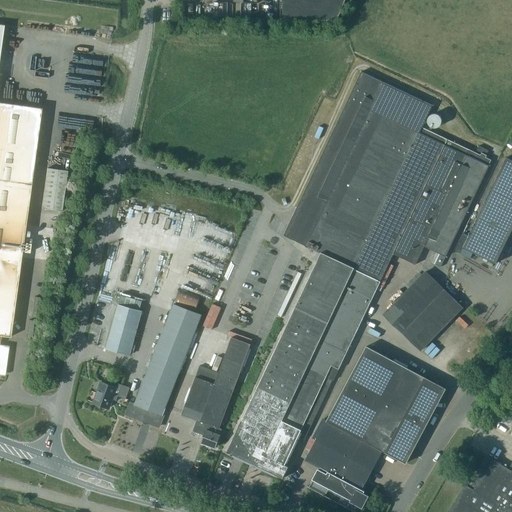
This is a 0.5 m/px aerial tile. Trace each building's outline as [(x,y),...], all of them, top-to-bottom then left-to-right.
[(282,0),(283,19),(337,19),(344,0),(282,0)] [(0,374),(4,375),(8,345),(0,344),(0,336),(10,337),(41,108),(0,102),(0,48),(3,25),(0,24),(0,374)] [(308,247),(320,253),(226,452),(282,479),(301,439),(304,440),(332,381),(333,381),(393,254),(415,265),(424,247),(440,254),(435,264),(441,267),(489,165),(488,165),(491,160),(485,157),(486,155),(488,150),(479,146),(476,151),(481,153),(480,155),(422,127),(432,105),(361,72),(283,235),(305,246),(308,248),(308,247)] [(436,114),(434,114),(432,114),(431,114),(430,115),(428,117),(428,118),(427,120),(427,122),(428,123),(429,125),(430,126),(431,127),(433,128),(435,128),(436,127),(438,127),(439,125),(440,124),(441,122),(441,121),(441,119),(440,117),(439,116),(437,114),(436,114)] [(463,248),(496,263),(511,228),(511,160),(506,158),(469,236),(463,248)] [(41,208),(62,211),(67,171),(46,168),(41,208)] [(463,248),(469,236),(463,233),(454,251),(461,254),(463,248)] [(384,315),(421,351),(462,307),(443,288),(425,271),(408,288),(384,315)] [(201,314),(195,311),(200,299),(179,291),(174,303),(173,303),(134,405),(131,403),(127,413),(149,421),(148,422),(160,427),(164,416),(163,415),(201,314)] [(117,304),(105,348),(130,355),(142,311),(117,304)] [(199,365),(181,415),(196,420),(192,431),(203,435),(201,442),(215,447),(221,429),(219,428),(250,344),(231,337),(218,372),(199,365)] [(362,489),(382,451),(406,463),(446,389),(367,347),(306,460),(320,468),(319,469),(318,469),(312,480),(313,480),(310,487),(325,495),(329,489),(343,496),(339,503),(354,511),(357,505),(362,508),(369,496),(363,493),(364,491),(362,489)] [(129,388),(113,382),(111,386),(101,383),(94,402),(109,407),(112,399),(117,400),(118,396),(125,399),(129,388)] [(480,466),(485,469),(491,459),(487,456),(480,466)] [(448,511),(504,511),(505,511),(507,511),(511,511),(511,469),(511,471),(508,469),(492,459),(484,470),(479,467),(468,486),(465,485),(448,511)]
